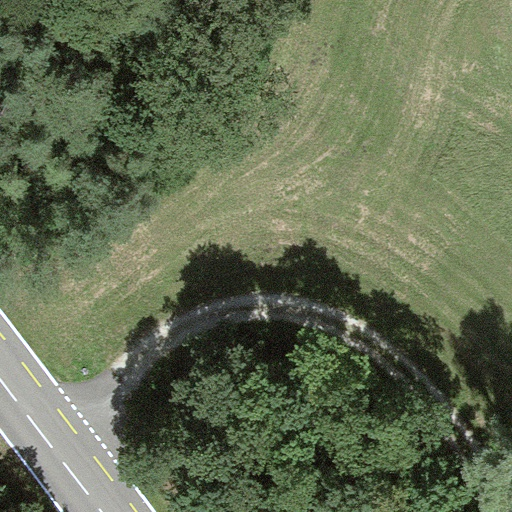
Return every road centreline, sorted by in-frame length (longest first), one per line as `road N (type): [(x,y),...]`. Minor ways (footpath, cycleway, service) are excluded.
road 1 (track): [(61,456),(125,376),(164,342),(260,307),(304,311),(379,348),(418,388),(504,511)]
road 2 (secondary): [(104,511),(0,375)]
